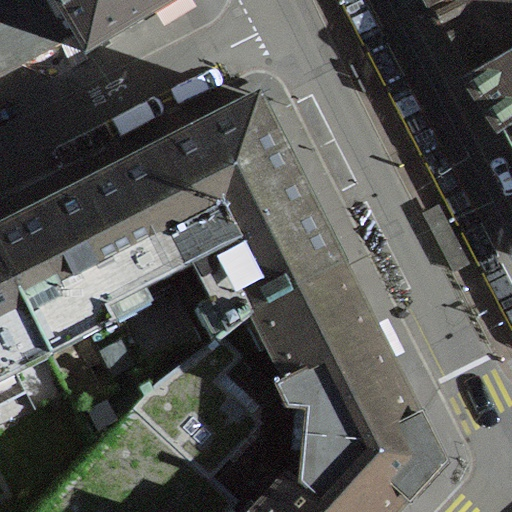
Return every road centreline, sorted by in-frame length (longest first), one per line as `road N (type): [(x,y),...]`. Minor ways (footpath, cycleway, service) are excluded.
road 1 (tertiary): [(295,9),(489,394),(511,414)]
road 2 (residential): [(295,9),(0,169)]
road 3 (tertiary): [(511,275),(367,0)]
